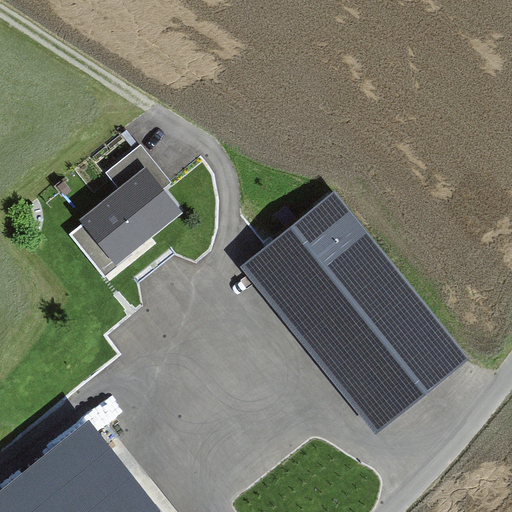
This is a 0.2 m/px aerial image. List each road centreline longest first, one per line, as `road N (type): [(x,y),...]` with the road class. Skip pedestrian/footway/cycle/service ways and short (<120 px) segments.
road 1 (track): [(214,151),(0,9)]
road 2 (residential): [(393,511),(511,375)]
